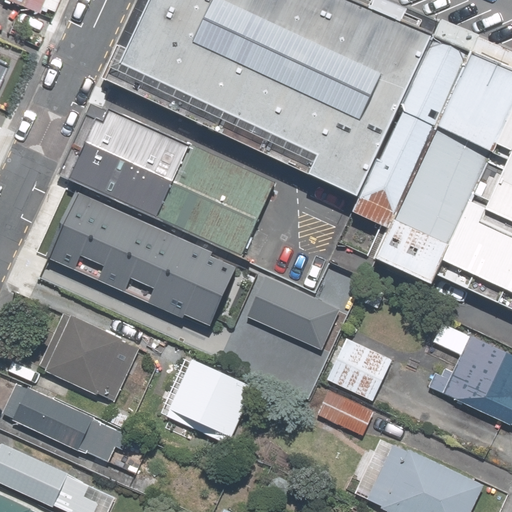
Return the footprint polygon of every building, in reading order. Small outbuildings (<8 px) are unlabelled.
[(7,0),(39,13),(42,7),(56,12),(60,0),(7,0)] [(439,45),(340,0),(175,0),(143,71),(325,154),(317,172),(370,196),(439,45)] [(477,62),(439,45),(370,196),(363,210),(401,228),(477,62)] [(511,78),(477,62),(401,228),(397,236),(511,288),(511,78)] [(89,102),(84,113),(93,118),(100,121),(105,110),(89,102)] [(93,118),(65,179),(239,258),(273,184),(106,108),(105,110),(100,121),(93,118)] [(56,175),(65,179),(93,118),(84,113),(56,175)] [(212,253),(74,191),(44,258),(180,319),(182,315),(208,327),(234,268),(210,257),(212,253)] [(264,276),(246,317),(320,350),(338,309),(264,276)] [(132,347),(54,314),(30,371),(108,404),(132,347)] [(388,360),(339,335),(316,382),(326,387),(365,407),(388,360)] [(511,357),(466,335),(446,375),(429,367),(419,388),(511,433),(511,430),(511,357)] [(245,386),(185,361),(163,412),(223,438),(245,386)] [(114,427),(12,381),(0,406),(0,422),(97,466),(114,427)] [(365,407),(326,387),(311,416),(358,440),(372,411),(365,407)] [(459,511),(472,486),(382,442),(354,500),(379,511),(459,511)] [(76,493),(83,477),(0,443),(0,489),(56,511),(88,511),(93,500),(76,493)] [(161,466),(124,449),(110,482),(146,498),(161,466)] [(0,511),(32,511),(0,498),(0,511)]
